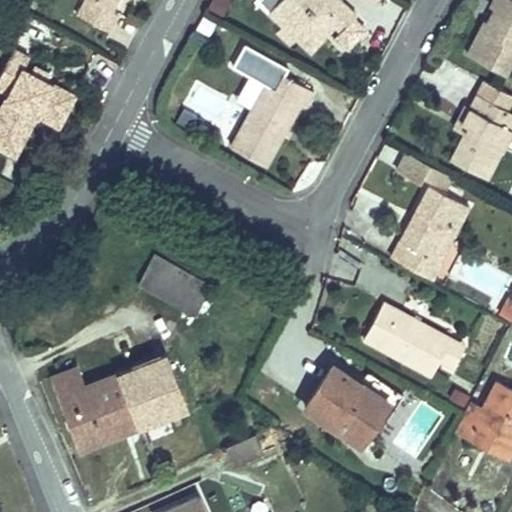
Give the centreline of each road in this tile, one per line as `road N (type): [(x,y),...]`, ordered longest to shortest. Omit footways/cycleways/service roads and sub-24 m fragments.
road 1 (residential): [(114,124),(278,211),(307,207),(429,0)]
road 2 (residential): [(114,124),(69,205),(0,258)]
road 3 (residential): [(64,511),(0,358)]
road 4 (residential): [(180,0),(114,124)]
